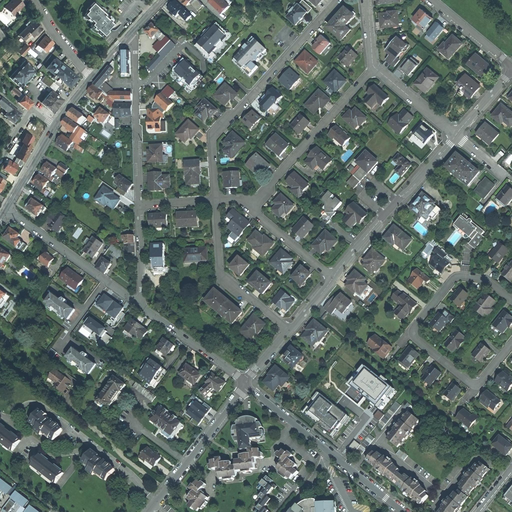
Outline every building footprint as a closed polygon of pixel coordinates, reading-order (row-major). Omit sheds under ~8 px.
[(12,0),(4,8),(12,16),(23,5),(19,1),(18,0),(12,0)] [(198,0),(194,0),(194,1),(193,0),(191,3),(199,10),(204,5),(198,0)] [(210,0),(215,3),(214,4),(219,10),(220,9),(224,12),(230,6),(229,5),(232,2),(230,0),(210,0)] [(94,2),(87,10),(88,11),(84,15),(87,17),(86,19),(92,24),(90,26),(102,37),(110,29),(109,28),(113,23),(106,16),(105,15),(106,13),(94,2)] [(172,6),(168,9),(177,17),(182,12),(183,13),(185,11),(176,2),(172,6)] [(312,8),(306,2),(303,7),(300,4),(296,8),(295,6),(292,6),(290,8),(290,11),(292,12),(288,17),(297,25),(298,24),(299,25),(304,19),(308,14),(307,13),(312,8)] [(329,26),(343,38),(351,30),(348,27),(350,24),(348,23),(354,16),(351,14),(352,13),(352,12),(349,10),(346,7),(329,26)] [(185,10),(185,11),(183,13),(181,15),(187,21),(192,16),(185,10)] [(420,24),(424,27),(428,23),(429,24),(433,18),(428,14),(423,10),(414,20),(420,24)] [(382,20),(383,27),(391,26),(399,25),(398,12),(392,12),(392,13),(381,14),(382,20)] [(430,25),(429,24),(428,23),(424,27),(420,24),(414,20),(413,21),(417,25),(417,26),(425,32),(430,25)] [(30,35),(32,37),(35,34),(39,31),(41,29),(37,24),(33,21),(31,23),(27,27),(24,29),(30,35)] [(437,22),(428,34),(435,39),(444,28),(441,25),(437,22)] [(156,36),(158,37),(162,33),(153,25),(152,25),(151,24),(149,27),(150,28),(148,29),(146,32),(153,39),(156,36)] [(212,29),(211,28),(202,37),(203,38),(205,40),(203,42),(202,40),(198,44),(196,47),(206,56),(206,55),(210,55),(213,52),(224,41),(224,40),(227,37),(227,34),(228,33),(218,24),(216,26),(215,26),(212,29)] [(24,40),(30,35),(24,29),(16,38),(21,42),(24,40)] [(313,47),(321,54),(323,52),(326,48),(329,45),(331,43),(322,35),(319,39),(320,40),(317,43),(315,44),(313,47)] [(40,48),(46,53),(47,50),(50,47),(53,43),(49,40),(45,36),(37,46),(40,48)] [(440,49),(450,58),(463,43),(458,39),(454,36),(445,46),(444,45),(440,49)] [(171,41),(166,37),(162,41),(154,49),(159,53),(171,41)] [(387,59),(395,66),(400,60),(397,58),(402,52),(402,53),(404,50),(403,49),(407,45),(397,37),(393,42),(394,43),(392,45),(391,45),(387,50),(390,52),(392,54),(387,59)] [(245,72),(249,76),(258,67),(253,62),(255,60),(256,60),(258,58),(266,50),(260,44),(255,39),(251,43),(248,47),(246,45),(240,51),(241,52),(234,59),(238,62),(236,64),(242,69),(243,67),(247,70),(245,72)] [(169,44),(150,64),(155,68),(173,48),(169,44)] [(20,52),(24,55),(29,49),(25,46),(20,52)] [(339,59),(348,67),(358,56),(353,52),(348,48),(339,59)] [(130,52),(122,52),(122,62),(124,62),(124,63),(126,63),(126,64),(126,66),(122,66),(123,72),(131,71),(130,52)] [(297,62),(309,73),(318,63),(306,52),(301,58),(297,62)] [(476,70),(484,77),(492,67),(485,61),(484,62),(482,61),(483,60),(479,57),(476,54),(469,63),(477,69),(476,70)] [(409,60),(406,58),(398,69),(404,74),(406,71),(406,72),(407,72),(406,74),(411,78),(414,74),(412,72),(420,63),(412,57),(409,60)] [(51,78),(55,81),(66,68),(63,66),(59,63),(54,59),(46,69),(53,75),(51,78)] [(187,62),(185,59),(176,68),(177,69),(177,73),(191,87),(195,86),(196,87),(204,78),(202,75),(198,72),(197,73),(190,66),(191,65),(187,61),(187,62)] [(9,78),(19,86),(20,85),(22,86),(34,72),(33,71),(34,69),(25,61),(9,78)] [(114,62),(100,78),(105,82),(108,79),(111,75),(114,71),(114,62)] [(55,81),(58,83),(60,80),(69,87),(77,77),(70,72),(68,70),(66,68),(55,81)] [(420,88),(425,91),(433,81),(435,82),(439,77),(428,68),(423,74),(423,75),(420,79),(419,78),(415,84),(420,88)] [(280,81),(290,90),(300,79),(290,70),(285,76),(280,81)] [(333,90),(336,92),(339,88),(340,89),(343,86),(346,82),(335,72),(325,83),(333,90)] [(481,86),(466,75),(459,84),(463,88),(462,89),(463,89),(464,87),(469,90),(466,93),(471,98),(476,92),(481,86)] [(40,81),(48,88),(53,82),(45,76),(40,81)] [(98,80),(94,85),(100,89),(105,82),(100,78),(98,80)] [(10,91),(10,90),(13,87),(5,81),(2,84),(10,91)] [(427,93),(435,82),(433,81),(425,91),(427,93)] [(58,87),(53,82),(48,88),(47,90),(49,92),(51,89),(54,92),(58,87)] [(105,82),(100,89),(105,93),(108,96),(111,93),(113,90),(105,82)] [(216,96),(225,105),(228,102),(231,98),(233,100),(237,95),(225,84),(219,90),(220,91),(216,96)] [(95,97),(99,100),(102,97),(103,96),(104,94),(94,86),(91,89),(89,92),(93,96),(92,97),(94,99),(95,97)] [(169,86),(163,93),(169,99),(175,92),(169,86)] [(365,101),(376,111),(381,105),(382,106),(389,98),(375,86),(371,90),(368,94),(370,96),(365,101)] [(16,101),(18,102),(23,96),(13,87),(10,90),(18,96),(19,97),(16,101)] [(283,97),(273,89),(270,92),(267,96),(268,97),(261,106),(268,112),(275,104),(276,104),(283,97)] [(61,100),(51,91),(41,103),(52,112),(57,106),(61,100)] [(306,106),(315,113),(321,106),(323,108),(326,104),(330,100),(320,91),(306,106)] [(174,104),(169,99),(163,93),(160,96),(159,97),(159,100),(158,101),(156,101),(156,102),(155,103),(154,104),(154,105),(153,107),(153,108),(150,108),(150,117),(148,117),(148,128),(156,128),(162,128),(161,116),(166,111),(167,111),(174,104)] [(29,106),(31,103),(27,99),(24,97),(23,96),(18,102),(18,103),(26,109),(29,106)] [(9,109),(11,107),(9,105),(0,97),(0,106),(3,109),(6,108),(7,107),(9,109)] [(217,111),(205,100),(199,107),(202,109),(197,115),(204,121),(209,116),(210,118),(214,114),(217,111)] [(122,105),(115,105),(115,109),(115,115),(122,115),(126,115),(132,115),(132,110),(132,105),(122,105)] [(493,116),(506,126),(508,123),(511,126),(511,124),(511,112),(506,107),(504,109),(501,106),(497,111),(493,116)] [(17,118),(20,114),(11,107),(9,109),(4,116),(13,122),(17,118)] [(96,117),(105,123),(109,118),(111,116),(102,109),(101,110),(100,109),(98,112),(99,113),(97,114),(96,117)] [(367,119),(356,109),(352,113),(350,112),(347,115),(344,119),(358,131),(362,125),(361,125),(367,119)] [(69,117),(80,124),(85,117),(80,114),(78,113),(74,110),(72,113),(69,117)] [(396,131),(399,134),(408,124),(413,118),(409,114),(405,110),(397,119),(395,118),(389,125),(393,128),(395,126),(398,128),(396,131)] [(261,119),(253,112),(248,117),(244,121),(253,129),(261,119)] [(291,126),(300,134),(305,129),(310,123),(301,115),(291,126)] [(80,124),(82,126),(88,119),(85,117),(80,124)] [(63,125),(75,134),(79,127),(67,119),(63,125)] [(199,130),(189,121),(186,125),(184,124),(180,129),(182,130),(178,135),(186,142),(190,137),(192,138),(196,134),(199,130)] [(478,133),(485,139),(486,137),(492,143),(499,134),(486,123),(481,128),(478,133)] [(418,138),(425,144),(429,140),(433,135),(422,125),(415,133),(420,137),(418,138)] [(71,140),(77,144),(85,131),(79,127),(75,134),(73,136),(71,140)] [(350,138),(337,127),(334,130),(331,133),(334,136),(334,138),(335,138),(343,146),(350,138)] [(89,134),(85,131),(77,144),(81,147),(89,134)] [(245,143),(234,133),(229,139),(225,144),(228,147),(225,151),(232,158),(245,143)] [(57,145),(68,152),(74,142),(64,135),(61,140),(57,145)] [(273,150),(280,156),(285,151),(289,146),(276,135),(269,143),(275,149),(273,150)] [(30,147),(24,143),(20,150),(26,153),(28,150),(30,147)] [(81,147),(77,144),(75,147),(83,153),(85,150),(81,147)] [(150,162),(163,162),(163,155),(162,146),(152,146),(152,150),(149,150),(149,157),(150,162)] [(332,161),(317,148),(312,154),(314,155),(310,159),(307,163),(320,175),(332,161)] [(26,153),(20,150),(16,157),(22,161),(23,161),(27,154),(26,153)] [(362,167),(368,173),(373,168),(378,162),(374,159),(371,157),(371,156),(367,153),(358,163),(362,167)] [(395,171),(402,177),(406,171),(412,165),(399,154),(393,160),(400,166),(395,171)] [(247,166),(256,174),(261,168),(266,172),(268,170),(271,167),(257,155),(247,166)] [(447,167),(469,186),(479,173),(468,164),(457,155),(447,167)] [(19,166),(22,161),(16,157),(13,163),(19,166)] [(17,165),(6,159),(4,162),(6,164),(3,169),(12,174),(15,169),(17,165)] [(201,161),(184,162),(185,179),(187,179),(187,184),(200,184),(199,174),(201,174),(201,167),(201,161)] [(45,176),(50,180),(53,177),(58,169),(48,163),(45,167),(42,172),(46,175),(45,176)] [(59,170),(65,174),(69,168),(62,163),(58,169),(59,170)] [(354,174),(358,169),(352,164),(348,169),(354,174)] [(366,176),(368,173),(362,167),(359,170),(366,176)] [(359,170),(354,176),(360,182),(366,176),(359,170)] [(226,188),(240,187),(239,172),(225,173),(226,182),(226,188)] [(150,173),(150,191),(156,191),(161,191),(161,188),(169,188),(169,176),(160,177),(160,173),(150,173)] [(309,186),(295,173),(291,178),(287,182),(297,190),(295,192),(300,197),(309,186)] [(50,181),(40,175),(38,178),(34,184),(38,186),(37,188),(42,192),(50,181)] [(127,192),(128,193),(131,188),(133,185),(121,176),(119,179),(117,181),(121,184),(119,187),(127,192)] [(347,183),(354,189),(360,182),(354,176),(347,183)] [(475,192),(484,199),(495,186),(486,178),(481,185),(475,192)] [(497,198),(506,206),(511,199),(511,189),(508,186),(497,198)] [(126,193),(127,192),(119,187),(116,191),(123,195),(125,192),(126,193)] [(105,188),(96,200),(105,206),(107,204),(114,209),(118,204),(120,200),(113,195),(114,194),(105,188)] [(321,219),(327,225),(330,221),(328,219),(330,216),(332,218),(337,213),(335,211),(338,208),(342,203),(332,194),(331,194),(329,193),(324,198),(327,201),(328,211),(324,211),(321,215),(323,216),(321,219)] [(416,202),(411,208),(426,220),(435,209),(434,208),(436,205),(423,194),(416,202)] [(36,195),(33,199),(40,204),(43,200),(36,195)] [(273,210),(283,219),(294,206),(282,195),(278,199),(275,203),(278,205),(273,210)] [(27,209),(38,217),(42,210),(45,207),(40,204),(33,199),(31,203),(29,205),(28,205),(27,207),(27,208),(27,209)] [(344,221),(352,228),(357,222),(360,224),(364,220),(368,215),(355,204),(348,212),(350,214),(344,221)] [(242,218),(234,211),(229,217),(234,221),(232,224),(229,227),(234,231),(230,237),(236,242),(240,236),(250,224),(242,218)] [(55,230),(59,233),(68,219),(59,212),(56,217),(52,214),(47,221),(53,226),(52,228),(55,230)] [(178,214),(178,227),(198,226),(197,213),(187,213),(178,214)] [(473,247),(475,249),(485,238),(482,235),(485,232),(473,223),(472,224),(471,224),(472,222),(473,222),(472,221),(471,220),(470,220),(469,220),(468,221),(466,220),(468,217),(464,214),(454,226),(458,230),(461,227),(464,230),(463,232),(470,238),(472,236),(474,238),(469,244),(473,247)] [(151,228),(168,227),(167,215),(155,215),(150,216),(151,228)] [(298,234),(302,238),(313,226),(305,218),(294,231),(298,234)] [(385,238),(393,245),(396,243),(404,250),(412,240),(395,227),(390,233),(385,238)] [(16,232),(11,229),(4,238),(17,247),(21,241),(18,239),(21,235),(16,232)] [(264,238),(257,232),(250,241),(257,247),(255,249),(264,256),(274,244),(269,240),(265,237),(264,238)] [(317,250),(322,254),(326,248),(329,251),(337,241),(326,232),(313,246),(317,250)] [(125,240),(126,244),(136,244),(135,240),(135,236),(123,237),(124,240),(125,240)] [(89,255),(94,258),(103,244),(94,238),(84,251),(89,255)] [(28,246),(21,241),(17,247),(24,252),(28,246)] [(115,251),(117,253),(119,249),(118,248),(114,245),(112,244),(110,248),(115,251)] [(126,244),(126,253),(136,253),(136,248),(136,244),(126,244)] [(164,244),(152,245),(152,252),(152,261),(154,261),(154,268),(159,268),(165,268),(164,244)] [(494,259),(499,263),(508,251),(501,245),(499,248),(497,247),(490,256),(494,259)] [(11,256),(1,248),(0,249),(0,267),(5,271),(9,266),(7,264),(12,257),(11,256)] [(184,249),(185,263),(208,262),(208,255),(207,248),(199,248),(184,249)] [(434,253),(438,256),(439,255),(444,259),(447,255),(439,248),(434,253)] [(113,254),(122,260),(121,251),(119,249),(117,253),(115,251),(113,254)] [(272,263),(284,273),(293,263),(290,261),(291,259),(292,259),(286,254),(282,251),(272,263)] [(364,266),(373,273),(376,269),(377,271),(385,261),(373,251),(370,254),(367,258),(369,260),(364,266)] [(41,256),(38,259),(41,261),(40,261),(49,267),(55,259),(50,256),(46,253),(43,257),(41,256)] [(435,268),(441,273),(444,270),(446,267),(447,267),(450,263),(444,259),(439,255),(438,256),(431,265),(435,268)] [(100,271),(105,274),(112,264),(103,258),(96,268),(100,271)] [(249,266),(240,258),(231,268),(236,271),(241,276),(249,266)] [(507,277),(511,281),(511,280),(511,262),(509,267),(507,270),(503,274),(507,277)] [(293,278),(302,286),(311,275),(306,271),(302,267),(293,278)] [(439,276),(441,273),(435,268),(433,272),(439,276)] [(78,276),(69,269),(63,277),(78,288),(84,280),(78,276)] [(408,281),(418,289),(421,286),(424,281),(427,283),(430,280),(417,269),(408,281)] [(357,291),(361,294),(368,286),(363,283),(365,280),(356,272),(353,275),(351,277),(353,279),(347,286),(355,292),(357,291)] [(272,284),(258,273),(250,283),(257,288),(263,294),(272,284)] [(451,300),(460,307),(469,295),(464,291),(461,288),(451,300)] [(206,301),(233,324),(243,313),(235,307),(222,296),(215,290),(206,301)] [(276,305),(281,309),(282,307),(287,311),(297,299),(292,295),(290,297),(283,291),(273,302),(276,305)] [(395,314),(403,320),(410,312),(411,313),(414,310),(418,305),(404,294),(403,296),(398,291),(392,298),(401,306),(395,314)] [(125,308),(105,294),(103,297),(101,295),(97,300),(100,301),(97,305),(117,318),(119,315),(122,318),(125,313),(122,311),(125,308)] [(486,294),(475,309),(484,316),(487,318),(493,310),(491,308),(496,302),(492,299),(486,294)] [(75,310),(69,306),(68,307),(66,306),(66,303),(66,302),(67,301),(65,300),(64,299),(62,299),(62,300),(60,299),(59,300),(51,295),(45,303),(53,309),(52,309),(60,315),(60,314),(68,320),(75,310)] [(325,308),(332,314),(337,308),(344,314),(352,304),(342,295),(338,300),(335,297),(330,303),(325,308)] [(28,302),(24,299),(22,298),(20,301),(26,306),(28,302)] [(447,311),(443,316),(448,321),(452,324),(457,319),(447,311)] [(511,317),(504,312),(493,325),(503,333),(506,329),(508,327),(510,328),(511,325),(511,317)] [(431,324),(440,331),(448,321),(443,316),(440,314),(435,320),(431,324)] [(106,328),(91,316),(85,324),(96,332),(93,335),(98,339),(101,335),(103,337),(98,344),(104,349),(113,338),(106,333),(108,331),(105,329),(106,328)] [(241,332),(251,340),(257,332),(258,333),(265,324),(259,319),(254,316),(241,332)] [(136,318),(134,321),(142,326),(144,324),(141,322),(136,318)] [(134,321),(133,320),(126,330),(137,338),(138,339),(139,337),(143,340),(149,332),(145,329),(142,326),(134,321)] [(303,338),(313,346),(315,344),(318,346),(322,342),(320,341),(328,332),(315,321),(311,326),(308,330),(309,331),(303,338)] [(135,340),(137,338),(126,330),(124,333),(131,339),(132,338),(135,340)] [(457,330),(455,332),(464,339),(465,337),(457,330)] [(454,352),(457,347),(459,349),(465,341),(464,339),(455,332),(445,345),(450,348),(454,352)] [(374,351),(384,359),(392,348),(387,344),(382,340),(382,341),(376,336),(368,345),(375,350),(374,351)] [(171,343),(165,339),(156,352),(161,356),(164,353),(167,356),(171,350),(173,351),(176,347),(171,343)] [(473,355),(481,362),(485,357),(491,351),(482,344),(473,355)] [(80,352),(74,348),(67,357),(74,363),(74,364),(81,369),(82,369),(89,374),(96,366),(88,361),(89,359),(88,358),(88,355),(87,354),(86,354),(80,355),(79,354),(80,352)] [(283,359),(294,368),(304,357),(293,348),(288,353),(283,359)] [(408,367),(409,367),(419,356),(414,352),(409,348),(400,360),(400,361),(399,363),(407,369),(408,367)] [(158,365),(150,359),(142,370),(145,372),(141,377),(152,385),(156,380),(158,381),(166,371),(158,365)] [(354,377),(349,384),(379,409),(385,402),(383,400),(387,395),(389,397),(395,389),(385,381),(387,379),(383,376),(381,378),(364,364),(358,372),(360,374),(356,379),(354,377)] [(194,369),(188,365),(180,375),(195,385),(202,375),(194,369)] [(423,379),(431,385),(436,379),(437,380),(441,374),(436,370),(432,367),(431,368),(428,366),(422,373),(425,375),(423,379)] [(269,386),(274,390),(280,384),(283,386),(290,378),(276,367),(270,375),(271,376),(265,383),(269,386)] [(77,381),(67,374),(65,377),(63,375),(63,376),(55,370),(49,377),(57,383),(55,386),(63,392),(68,385),(69,385),(70,385),(73,387),(77,381)] [(496,381),(508,391),(511,386),(511,379),(503,372),(499,377),(496,381)] [(220,379),(213,373),(212,374),(208,379),(206,383),(207,384),(200,391),(206,397),(214,389),(219,392),(226,383),(220,379)] [(126,385),(115,377),(110,383),(110,384),(102,395),(97,401),(108,410),(113,403),(112,403),(121,391),(126,385)] [(152,402),(156,397),(136,382),(132,387),(152,402)] [(445,395),(452,401),(462,390),(457,387),(454,384),(445,395)] [(489,406),(494,410),(501,402),(489,392),(485,397),(482,401),(489,406)] [(339,427),(348,416),(335,405),(322,394),(307,413),(317,421),(318,422),(321,419),(323,421),(320,424),(321,424),(333,434),(339,427)] [(401,406),(409,412),(413,407),(406,400),(401,406)] [(117,406),(113,403),(108,410),(97,401),(94,405),(109,416),(113,411),(117,406)] [(382,430),(401,406),(396,401),(385,415),(380,421),(377,426),(382,430)] [(196,402),(192,408),(203,416),(205,414),(206,416),(212,408),(205,403),(202,407),(196,402)] [(160,407),(157,411),(154,415),(150,420),(151,420),(163,429),(172,435),(181,422),(176,419),(173,417),(168,413),(160,407)] [(192,408),(188,414),(193,418),(191,422),(197,427),(203,420),(202,418),(203,416),(192,408)] [(458,418),(470,428),(478,417),(474,413),(472,416),(468,413),(464,410),(458,418)] [(47,417),(39,411),(31,422),(39,427),(37,430),(43,434),(44,432),(49,435),(55,440),(62,430),(59,428),(60,427),(52,421),(52,422),(46,417),(47,417)] [(380,421),(385,415),(381,412),(379,411),(374,416),(380,421)] [(393,443),(398,448),(405,439),(406,439),(414,430),(413,429),(420,421),(409,412),(402,421),(401,420),(394,429),(395,430),(388,439),(393,443)] [(237,442),(241,442),(241,445),(242,450),(250,449),(253,449),(252,444),(252,440),(258,439),(258,437),(265,436),(265,431),(263,431),(262,430),(262,429),(262,428),(264,428),(264,426),(263,424),(261,423),(258,423),(258,420),(257,419),(254,418),(251,417),(248,417),(245,418),(242,419),(240,420),(237,423),(236,426),(234,428),(234,430),(234,432),(237,432),(237,437),(234,438),(235,439),(236,441),(237,442)] [(150,422),(161,430),(163,429),(151,420),(150,422)] [(185,425),(181,422),(172,435),(163,429),(161,430),(159,433),(160,434),(162,435),(164,437),(166,438),(170,441),(171,442),(172,442),(180,432),(185,425)] [(10,432),(0,424),(0,441),(13,451),(21,441),(10,432)] [(357,450),(362,454),(375,438),(370,434),(361,445),(357,450)] [(252,440),(252,444),(267,442),(266,436),(265,436),(258,437),(258,439),(252,440)] [(511,449),(511,445),(500,436),(493,445),(507,456),(511,450),(511,449)] [(361,445),(355,440),(349,447),(355,452),(357,450),(361,445)] [(153,452),(148,448),(140,458),(145,462),(147,460),(151,463),(150,463),(155,467),(157,463),(161,458),(157,455),(153,452)] [(237,463),(238,472),(243,471),(244,472),(251,472),(253,471),(253,470),(258,469),(258,459),(262,459),(263,457),(263,454),(262,452),(261,452),(261,450),(256,450),(256,449),(253,449),(250,449),(250,452),(250,454),(248,454),(247,454),(243,455),(242,456),(242,460),(237,460),(237,463)] [(396,454),(404,461),(408,456),(400,449),(396,454)] [(290,452),(289,453),(285,450),(282,453),(281,452),(280,452),(277,456),(280,458),(281,458),(283,460),(277,468),(281,471),(281,472),(281,473),(287,478),(288,478),(289,477),(293,480),(295,476),(297,477),(300,473),(296,469),(298,467),(298,465),(293,461),(291,459),(293,457),(294,456),(291,453),(290,452)] [(102,476),(108,480),(115,471),(111,468),(112,467),(105,461),(105,462),(102,460),(99,457),(92,451),(84,462),(91,467),(89,470),(95,474),(97,472),(102,476)] [(385,476),(394,483),(401,474),(398,472),(400,470),(394,465),(394,464),(385,457),(385,458),(379,453),(377,455),(374,452),(367,461),(376,468),(375,469),(380,473),(385,477),(385,476)] [(51,464),(40,455),(32,465),(56,484),(64,473),(51,464)] [(238,472),(237,463),(233,463),(232,462),(227,462),(223,463),(223,460),(223,458),(219,458),(217,458),(217,460),(212,460),(213,464),(211,464),(211,465),(211,469),(212,470),(219,469),(220,478),(225,478),(225,479),(227,480),(234,479),(235,478),(235,477),(238,477),(238,472)] [(460,491),(468,497),(475,488),(476,488),(480,484),(483,479),(482,478),(490,469),(481,462),(479,465),(477,464),(472,470),(471,469),(463,478),(464,479),(459,485),(461,487),(459,490),(460,491)] [(413,498),(422,505),(429,496),(425,494),(427,492),(421,487),(422,486),(413,479),(412,480),(406,475),(404,477),(401,474),(394,483),(403,490),(403,491),(407,494),(412,498),(413,498)] [(268,476),(265,480),(266,481),(267,480),(270,483),(269,484),(270,485),(274,481),(268,476)] [(2,479),(0,481),(0,494),(1,493),(4,490),(9,494),(13,488),(2,479)] [(258,509),(255,511),(269,511),(270,511),(266,508),(269,504),(272,500),(268,496),(272,492),(275,488),(270,485),(269,484),(270,483),(267,480),(266,481),(265,480),(261,484),(263,485),(259,490),(262,492),(259,496),(261,497),(257,501),(260,504),(257,507),(258,509)] [(202,482),(201,483),(198,481),(195,485),(194,484),(192,486),(190,488),(193,490),(195,492),(193,494),(189,498),(189,500),(192,502),(189,507),(193,510),(195,508),(199,511),(201,509),(202,510),(203,510),(209,503),(207,501),(210,497),(202,490),(204,488),(205,488),(206,486),(206,484),(204,482),(202,482)] [(511,488),(503,499),(504,500),(506,497),(511,501),(511,506),(511,488)] [(26,506),(30,501),(17,491),(3,509),(5,511),(9,511),(18,501),(26,506)] [(465,500),(468,497),(460,491),(458,494),(456,492),(451,498),(450,498),(443,507),(444,508),(440,511),(458,511),(463,508),(462,507),(466,501),(465,500)] [(305,503),(317,503),(318,500),(315,500),(311,500),(308,501),(305,502),(303,504),(301,505),(300,506),(299,505),(299,509),(305,509),(305,503)] [(336,511),(336,501),(317,503),(305,503),(305,509),(305,511),(336,511)]
